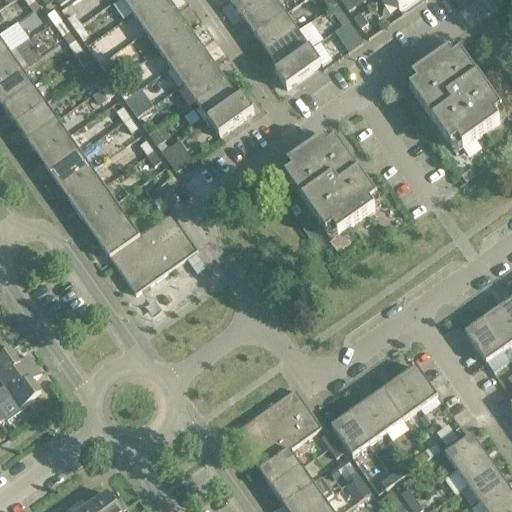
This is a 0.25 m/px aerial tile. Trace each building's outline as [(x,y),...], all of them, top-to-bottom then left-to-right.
[(35,4),(32,0),(22,0),(28,8),(35,4)] [(157,0),(121,0),(133,17),(157,0)] [(176,13),(166,0),(157,0),(133,17),(146,35),(176,13)] [(271,0),(234,0),(230,3),(242,21),(271,0)] [(285,17),(273,0),(271,0),(242,21),(255,38),(285,17)] [(337,7),(332,0),(324,0),(323,1),(331,11),(337,7)] [(355,9),(348,0),(346,0),(341,4),(349,14),(355,9)] [(363,0),(348,0),(355,9),(365,2),(363,0)] [(390,0),(399,13),(417,0),(390,0)] [(345,17),(337,7),(331,11),(338,22),(345,17)] [(47,18),(55,29),(61,24),(54,13),(47,18)] [(189,32),(176,13),(146,35),(158,53),(189,32)] [(298,34),(285,17),(255,38),(267,56),(298,34)] [(360,17),(354,21),(361,32),(368,27),(360,17)] [(67,22),(75,33),(81,28),(74,18),(67,22)] [(69,34),(61,24),(55,29),(62,39),(69,34)] [(89,38),(81,28),(75,33),(82,43),(89,38)] [(202,49),(189,32),(158,53),(171,71),(202,49)] [(310,52),(298,34),(267,56),(279,73),(279,74),(310,52)] [(350,39),(342,45),(350,55),(364,45),(357,35),(350,39)] [(0,62),(10,56),(0,41),(0,62)] [(69,49),(76,59),(83,54),(76,44),(69,49)] [(214,67),(202,49),(171,71),(183,89),(214,67)] [(408,83),(407,87),(451,150),(458,145),(463,151),(500,125),(495,119),(502,114),(458,51),(454,50),(408,83)] [(321,68),(310,52),(279,74),(279,73),(275,76),(287,92),(321,68)] [(92,57),(99,68),(106,63),(99,53),(92,57)] [(90,65),(83,54),(76,59),(84,69),(90,65)] [(0,87),(22,73),(10,56),(0,62),(0,87)] [(113,74),(106,63),(99,68),(107,78),(113,74)] [(226,85),(214,67),(183,89),(196,106),(226,85)] [(33,89),(22,73),(0,87),(0,105),(3,110),(33,89)] [(93,83),(100,93),(107,88),(99,78),(93,83)] [(238,102),(226,85),(196,106),(208,124),(239,102),(238,102)] [(114,99),(107,88),(100,93),(107,103),(114,99)] [(45,106),(33,89),(3,110),(15,127),(45,106)] [(117,93),(125,104),(131,99),(124,89),(117,93)] [(139,109),(131,99),(125,104),(132,114),(139,109)] [(242,99),(238,102),(239,102),(208,124),(219,140),(254,115),(242,99)] [(57,123),(45,106),(15,127),(27,144),(57,123)] [(116,116),(124,126),(130,121),(123,111),(116,116)] [(138,132),(130,121),(124,126),(131,137),(138,132)] [(69,140),(57,123),(27,144),(39,161),(69,140)] [(142,129),(149,139),(156,134),(149,124),(142,129)] [(163,145),(156,134),(149,139),(157,149),(163,145)] [(329,138),(283,171),(282,175),(327,238),(333,233),(338,239),(375,213),(371,207),(378,202),(333,139),(329,138)] [(81,156),(69,140),(39,161),(51,178),(81,156)] [(140,149),(147,159),(154,155),(146,144),(140,149)] [(169,152),(162,157),(169,167),(176,176),(189,167),(175,147),(169,152)] [(161,165),(154,155),(147,159),(154,170),(161,165)] [(92,173),(81,156),(51,178),(62,194),(92,173)] [(104,190),(92,173),(62,194),(74,211),(104,190)] [(116,206),(104,190),(74,211),(86,228),(116,206)] [(146,195),(153,205),(160,201),(152,190),(146,195)] [(167,211),(160,201),(153,205),(160,216),(167,211)] [(128,223),(116,206),(86,228),(98,244),(128,223)] [(178,227),(171,217),(151,232),(158,241),(178,227)] [(110,261),(140,240),(128,223),(98,244),(110,261)] [(164,250),(185,236),(178,227),(158,241),(164,250)] [(110,261),(121,278),(136,298),(177,269),(170,259),(164,250),(151,232),(140,240),(110,261)] [(164,250),(170,259),(191,245),(185,236),(164,250)] [(191,245),(170,259),(177,269),(198,255),(191,245)] [(197,258),(188,264),(198,278),(207,271),(197,258)] [(511,302),(499,312),(511,330),(511,302)] [(511,347),(511,330),(499,312),(482,324),(504,354),(511,347)] [(504,354),(482,324),(465,336),(486,366),(504,354)] [(0,353),(0,360),(10,353),(4,344),(0,346),(0,352),(1,353),(0,353)] [(22,370),(10,353),(0,360),(0,385),(3,390),(35,368),(29,359),(22,363),(26,368),(22,370)] [(42,377),(35,368),(3,390),(0,392),(0,425),(5,422),(7,425),(8,424),(22,414),(21,411),(41,397),(29,379),(32,377),(35,381),(42,377)] [(416,370),(406,378),(399,383),(420,413),(438,400),(416,370)] [(420,413),(399,383),(382,394),(403,424),(420,413)] [(322,431),(296,394),(234,437),(248,458),(278,436),(290,453),(290,454),(322,431)] [(403,424),(382,394),(366,406),(387,436),(403,424)] [(387,436),(366,406),(349,418),(370,448),(387,436)] [(370,448),(349,418),(331,430),(352,460),(370,448)] [(441,443),(446,449),(457,442),(452,435),(441,443)] [(278,436),(248,458),(260,475),(290,453),(278,436)] [(322,441),(329,451),(336,446),(328,436),(322,441)] [(445,458),(456,474),(484,455),(472,439),(445,458)] [(343,457),(336,446),(329,451),(336,461),(343,457)] [(435,447),(425,455),(429,461),(440,454),(435,447)] [(302,470),(290,454),(290,453),(260,475),(272,492),(302,470)] [(429,461),(425,455),(414,462),(419,469),(429,461)] [(495,471),(484,455),(456,474),(467,490),(495,471)] [(345,474),(353,484),(359,480),(352,469),(345,474)] [(313,487),(302,470),(272,492),(283,508),(313,487)] [(402,471),(391,478),(396,485),(406,477),(402,471)] [(506,487),(495,471),(467,490),(479,506),(506,487)] [(396,485),(391,478),(381,485),(386,492),(396,485)] [(367,490),(359,480),(353,484),(360,495),(367,490)] [(313,511),(325,503),(313,487),(283,508),(286,511),(313,511)] [(501,511),(511,505),(511,495),(506,487),(479,506),(482,511),(501,511)] [(402,497),(409,508),(416,503),(408,493),(402,497)] [(386,499),(393,509),(400,505),(392,494),(386,499)] [(118,511),(107,496),(89,509),(91,511),(118,511)] [(331,511),(325,503),(313,511),(331,511)] [(421,511),(416,503),(409,508),(411,511),(421,511)]
